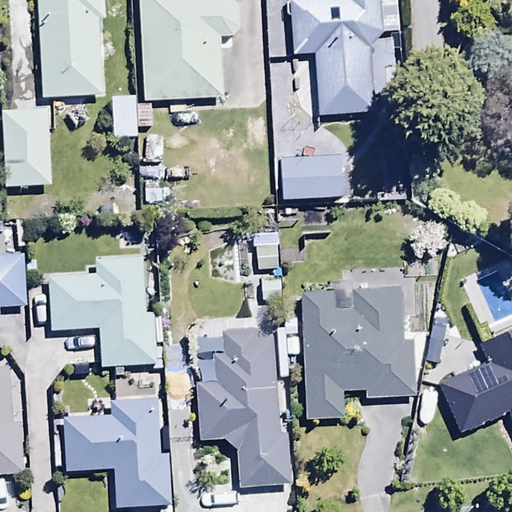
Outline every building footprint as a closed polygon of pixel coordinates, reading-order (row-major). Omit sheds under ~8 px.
[(106,24),(104,0),(37,0),(43,106),(103,102),(99,24),(106,24)] [(141,0),(144,106),(223,104),(222,42),(233,42),(240,33),(238,9),(228,4),(218,4),(218,0),(141,0)] [(383,37),(397,36),(395,0),(343,0),(344,1),(286,4),(287,22),(292,22),(294,61),(314,60),(317,121),(375,118),(371,50),(383,37)] [(136,103),(113,103),(113,143),(137,143),(137,133),(151,133),(151,111),(136,110),(136,103)] [(2,117),(5,193),(51,191),(49,116),(2,117)] [(343,161),(280,164),(282,207),(345,204),(343,161)] [(255,239),(257,276),(279,274),(276,237),(255,239)] [(0,312),(27,312),(25,260),(0,260),(0,312)] [(100,335),(101,373),(156,372),(155,319),(146,319),(144,261),(96,262),(96,281),(49,282),(51,336),(100,335)] [(283,285),(262,284),(261,307),(283,308),(283,285)] [(333,287),(333,298),(300,300),(306,426),(344,424),(343,397),(365,396),(366,404),(417,402),(415,347),(403,347),(401,294),(351,296),(351,287),(333,287)] [(432,332),(426,366),(440,368),(446,335),(432,332)] [(280,440),(272,344),(259,345),(258,338),(224,340),(224,344),(194,347),(195,360),(214,359),(215,366),(199,368),(200,391),(196,391),(200,446),(226,444),(237,455),(240,493),(292,489),(288,439),(280,440)] [(511,339),(481,353),(489,371),(441,393),(461,438),(510,416),(511,421),(511,339)] [(0,482),(23,481),(21,430),(12,430),(9,374),(0,373),(0,482)] [(111,423),(65,425),(67,478),(114,476),(114,511),(170,511),(169,460),(160,460),(158,404),(111,406),(111,423)]
